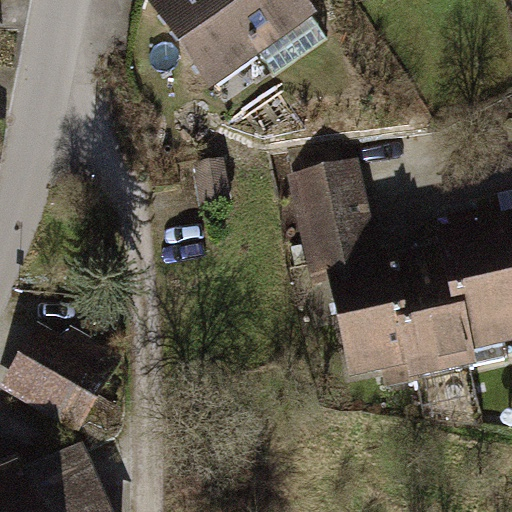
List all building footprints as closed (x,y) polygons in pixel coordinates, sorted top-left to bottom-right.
[(303,0),(165,0),(157,5),(207,75),(252,43),(277,79),(332,41),(303,0)] [(230,203),(225,165),(201,168),(206,206),(230,203)] [(356,166),(298,178),(317,266),(375,254),(356,166)] [(443,238),(449,265),(470,349),(511,339),(511,223),(499,226),(495,211),(471,216),(475,231),(443,238)] [(356,374),(414,361),(395,277),(392,263),(334,276),(356,374)] [(449,265),(395,277),(414,361),(417,375),(473,363),(470,349),(449,265)] [(108,384),(40,343),(17,381),(104,433),(116,411),(98,400),(108,384)] [(0,486),(0,511),(106,511),(80,452),(0,486)]
